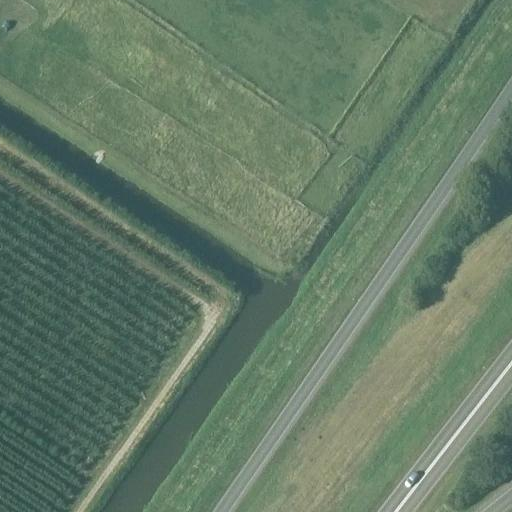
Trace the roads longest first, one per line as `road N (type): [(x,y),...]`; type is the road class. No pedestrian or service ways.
road 1 (trunk): [(511,102),(227,511)]
road 2 (trunk): [(395,511),(511,362)]
